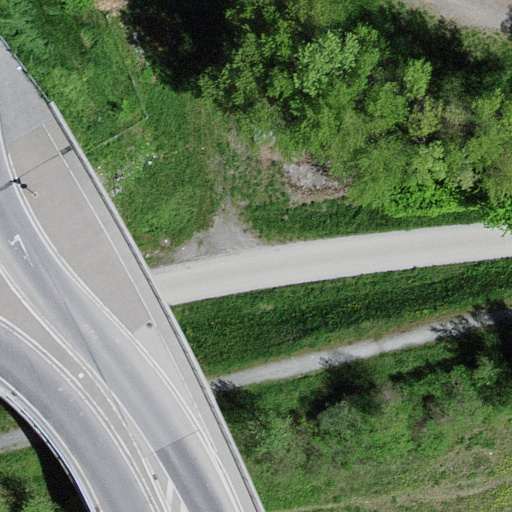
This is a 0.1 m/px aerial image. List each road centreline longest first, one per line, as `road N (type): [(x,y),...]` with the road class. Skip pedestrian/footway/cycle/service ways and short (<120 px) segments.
road 1 (track): [(511,227),(79,302),(0,330)]
road 2 (tertiary): [(199,511),(129,376),(30,261),(0,212)]
road 3 (tertiary): [(0,348),(76,424),(127,511)]
